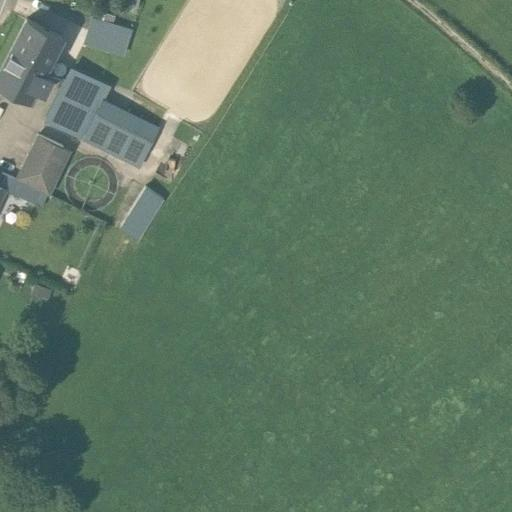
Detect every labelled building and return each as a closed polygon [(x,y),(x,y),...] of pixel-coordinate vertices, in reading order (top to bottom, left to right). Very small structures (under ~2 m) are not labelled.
[(93,17),(112,23),(114,15),(96,9),(93,17)] [(93,17),(90,16),(82,42),(124,55),(132,29),(112,23),(93,17)] [(25,18),(11,46),(47,65),(61,37),(25,18)] [(43,73),(47,65),(11,46),(0,67),(0,83),(29,99),(34,88),(42,92),(50,77),(43,73)] [(44,117),(82,137),(102,98),(108,86),(71,67),(44,117)] [(159,127),(102,98),(82,137),(138,167),(159,127)] [(37,134),(17,177),(41,188),(50,193),(70,149),(37,134)] [(5,172),(0,182),(0,186),(4,188),(34,202),(41,188),(17,177),(5,172)] [(148,180),(120,223),(142,236),(169,194),(148,180)] [(137,239),(109,223),(81,273),(109,289),(137,239)]
